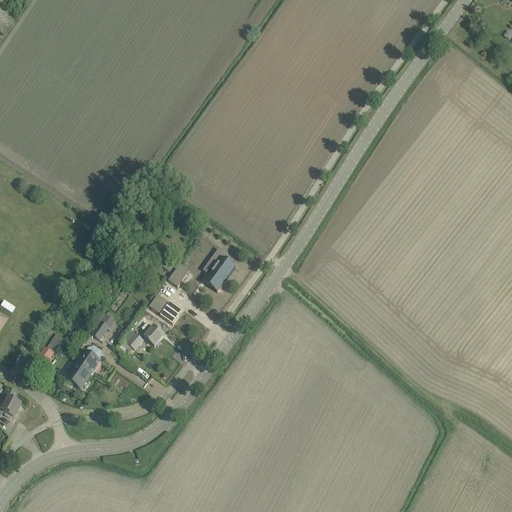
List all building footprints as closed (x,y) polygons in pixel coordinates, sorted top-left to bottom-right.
[(215,270),(205,284),(205,285),(206,284),(218,292),(217,293),(218,294),(236,269),(235,269),(235,270),(223,261),(223,260),(223,259),(225,255),(219,251),(209,265),(215,270)] [(180,266),(168,282),(178,289),(190,273),(180,266)] [(2,302),(0,306),(0,308),(12,314),(14,309),(2,302)] [(169,302),(159,316),(172,325),(182,312),(169,302)] [(0,330),(8,319),(0,313),(0,330)] [(101,323),(91,336),(100,342),(109,329),(101,323)] [(164,337),(157,330),(154,328),(153,329),(147,324),(142,330),(148,335),(144,339),(155,348),(164,337)] [(133,329),(131,332),(123,341),(135,351),(143,342),(136,336),(138,334),(133,329)] [(62,334),(60,337),(57,335),(47,350),(55,355),(65,341),(64,340),(67,337),(62,334)] [(83,350),(77,358),(85,364),(81,370),(91,377),(101,363),(100,362),(102,359),(101,352),(95,348),(89,349),(86,353),(83,350)] [(85,364),(77,358),(80,360),(66,381),(81,392),(91,377),(81,370),(85,364)] [(7,390),(2,399),(0,403),(0,410),(4,412),(3,414),(13,419),(20,406),(13,402),(17,395),(7,390)]
